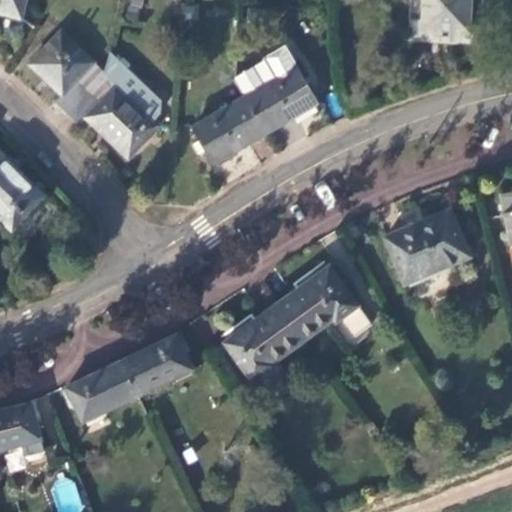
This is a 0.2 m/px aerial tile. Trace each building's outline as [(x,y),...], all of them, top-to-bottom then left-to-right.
[(0,0),(0,14),(19,19),(24,0),(0,0)] [(476,0),(414,0),(413,37),(475,41),(476,0)] [(54,102),(66,114),(104,75),(59,33),(29,66),(60,96),(54,102)] [(316,105),(282,49),(234,78),(233,83),(244,99),(265,134),(316,105)] [(162,103),(110,53),(104,75),(154,122),(160,116),(162,103)] [(104,75),(66,114),(79,126),(86,119),(128,160),(160,128),(154,122),(104,75)] [(265,134),(244,99),(192,129),(200,141),(206,151),(213,164),(265,134)] [(206,151),(200,141),(193,146),(198,156),(206,151)] [(0,209),(27,179),(0,153),(0,209)] [(45,197),(27,179),(0,209),(0,220),(11,231),(45,197)] [(511,195),(500,198),(509,245),(511,244),(511,195)] [(449,214),(386,240),(405,285),(467,259),(449,214)] [(329,268),(277,305),(303,341),(334,319),(339,326),(333,330),(345,346),(371,327),(329,268)] [(303,341),(277,305),(225,342),(252,382),(274,367),(272,364),(303,341)] [(179,336),(121,363),(137,395),(193,369),(179,336)] [(137,395),(121,363),(66,389),(81,421),(137,395)] [(0,411),(0,450),(19,446),(39,441),(31,404),(0,411)] [(39,441),(19,446),(23,458),(42,452),(39,441)]
